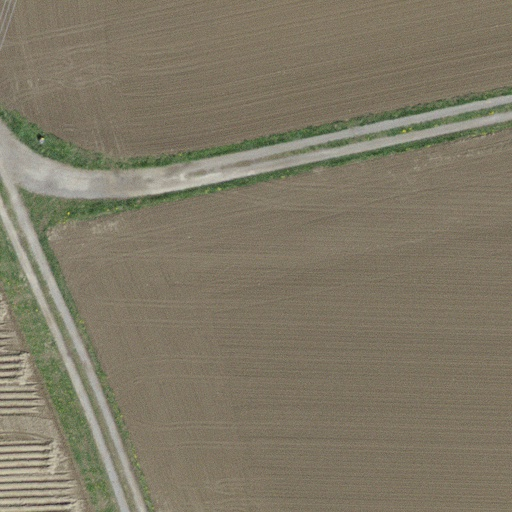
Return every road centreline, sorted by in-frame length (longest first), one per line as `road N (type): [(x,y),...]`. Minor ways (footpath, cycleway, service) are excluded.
road 1 (track): [(0,152),(31,175),(64,183),(151,183),(511,105)]
road 2 (track): [(133,511),(96,393),(0,175)]
